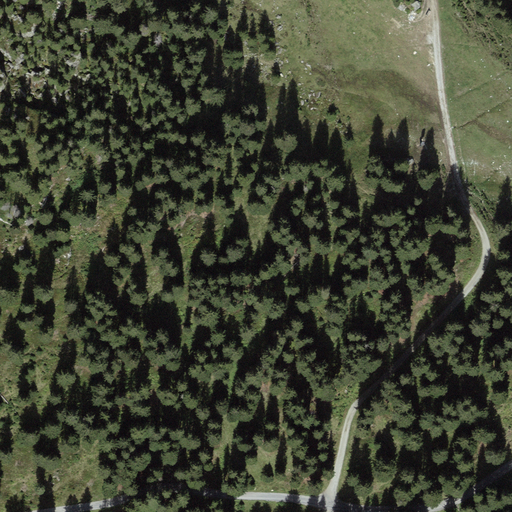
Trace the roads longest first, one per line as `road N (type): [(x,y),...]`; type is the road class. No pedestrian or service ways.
road 1 (track): [(329,505),(352,411),(485,259),(483,231),(457,180),(436,44)]
road 2 (track): [(47,511),(177,482),(196,492),(329,505)]
road 3 (track): [(511,465),(477,491),(422,509),(329,505)]
